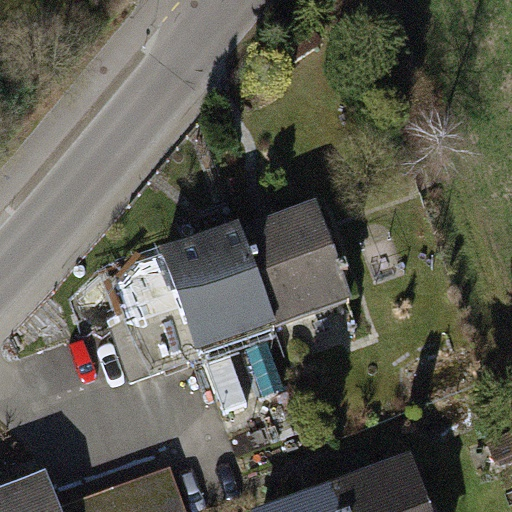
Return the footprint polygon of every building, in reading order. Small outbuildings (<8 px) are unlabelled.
[(110,329),(134,392),(366,305),(331,210),(172,269),(184,301),(110,329)] [(397,236),(371,246),(385,285),(412,275),(397,236)] [(436,298),(407,309),(419,342),(448,331),(436,298)] [(373,483),(293,511),(440,511),(423,464),(412,468),(404,447),(365,462),(373,483)] [(56,477),(0,497),(0,511),(193,511),(178,470),(69,511),(56,477)]
